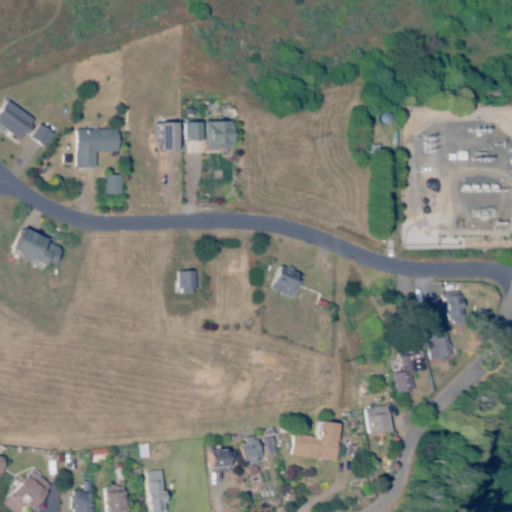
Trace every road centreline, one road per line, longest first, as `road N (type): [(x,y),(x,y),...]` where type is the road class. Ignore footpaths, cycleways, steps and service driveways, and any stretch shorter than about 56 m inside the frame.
road 1 (residential): [(0,184),(103,224),(233,221),(275,226),(389,266),(511,269)]
road 2 (secondary): [(365,511),(385,500),(420,431),(487,357),(511,312)]
